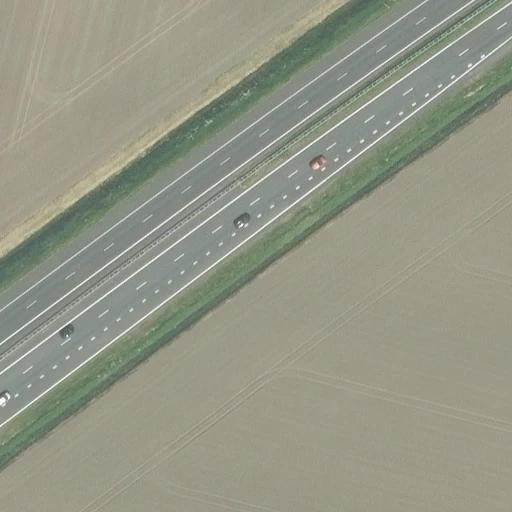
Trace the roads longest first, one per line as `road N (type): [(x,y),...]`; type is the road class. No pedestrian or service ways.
road 1 (motorway): [(0,390),(511,20)]
road 2 (motorway): [(453,0),(0,328)]
